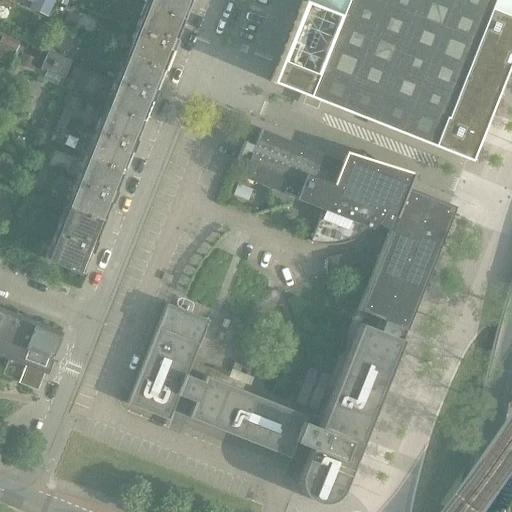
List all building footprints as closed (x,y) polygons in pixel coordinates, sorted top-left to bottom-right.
[(33,0),(30,8),(47,16),(54,0),(33,0)] [(191,0),(148,0),(146,7),(183,21),(191,0)] [(511,0),(302,0),(270,82),(308,97),(316,101),(468,161),(469,158),(473,148),(483,124),(487,114),(500,80),(510,55),(511,50),(511,0)] [(183,21),(146,7),(126,56),(163,71),(183,21)] [(69,12),(63,24),(74,29),(80,17),(69,12)] [(58,32),(51,47),(69,54),(75,40),(58,32)] [(1,36),(0,38),(0,59),(10,65),(20,45),(1,36)] [(64,79),(72,61),(49,51),(42,69),(64,79)] [(22,52),(18,62),(34,69),(38,59),(22,52)] [(163,71),(126,56),(107,106),(143,121),(163,71)] [(107,106),(87,157),(123,172),(143,121),(107,106)] [(73,111),(64,107),(54,129),(64,133),(73,111)] [(405,330),(454,207),(408,188),(409,187),(407,186),(406,188),(394,186),(394,185),(394,184),(393,183),(393,182),(392,182),(391,182),(390,182),(389,182),(388,183),(387,183),(387,184),(382,183),(384,179),(261,130),(242,178),(323,210),(310,241),(306,240),(306,241),(308,242),(314,244),(320,245),(325,246),(331,246),(331,244),(329,244),(332,237),(342,241),(341,243),(339,243),(339,245),(355,240),(363,235),(368,232),(371,229),(374,226),(377,223),(389,231),(357,311),(380,320),(376,330),(360,323),(357,331),(398,349),(401,340),(400,339),(404,329),(405,330)] [(123,172),(87,157),(70,199),(66,208),(103,223),(123,172)] [(82,274),(103,223),(66,208),(51,247),(46,260),(50,261),(82,274)] [(326,276),(362,260),(358,251),(326,259),(326,276)] [(165,274),(162,280),(170,284),(172,277),(165,274)] [(342,489),(398,349),(357,331),(318,428),(302,422),(305,416),(204,376),(202,382),(186,375),(208,320),(166,304),(127,404),(168,420),(172,411),(304,464),(300,473),(300,477),(299,479),(299,482),(300,485),(300,488),(301,489),(302,491),(303,493),(304,494),(305,496),(307,497),(310,500),(313,501),(315,502),(319,503),(323,503),(327,502),(329,502),(332,500),(335,498),(337,497),(338,495),(339,494),(341,492),(341,491),(342,489)] [(59,334),(5,313),(1,311),(0,313),(0,353),(10,357),(11,355),(26,361),(25,364),(44,371),(59,334)]
